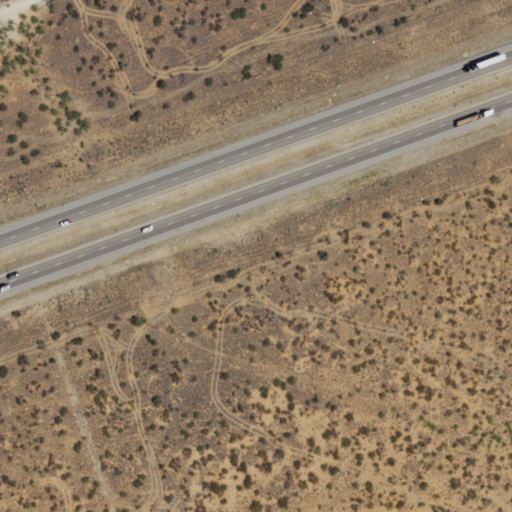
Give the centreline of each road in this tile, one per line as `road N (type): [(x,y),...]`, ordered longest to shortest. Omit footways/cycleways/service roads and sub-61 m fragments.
road 1 (motorway): [(0,283),(511,98)]
road 2 (motorway): [(511,55),(0,239)]
